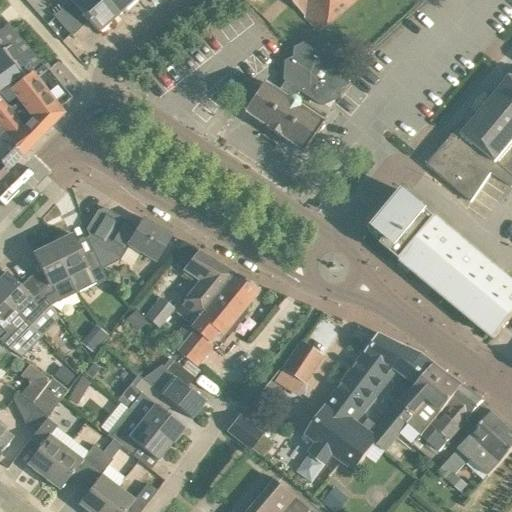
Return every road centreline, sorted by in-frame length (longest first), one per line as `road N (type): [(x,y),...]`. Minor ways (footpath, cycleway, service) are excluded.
road 1 (tertiary): [(65,143),(317,291),(362,291)]
road 2 (tertiary): [(362,291),(360,265),(344,246),(147,113),(106,104)]
road 3 (tertiary): [(511,398),(362,291)]
road 4 (residential): [(180,0),(107,59),(100,77),(106,104)]
road 5 (residential): [(148,511),(230,407)]
